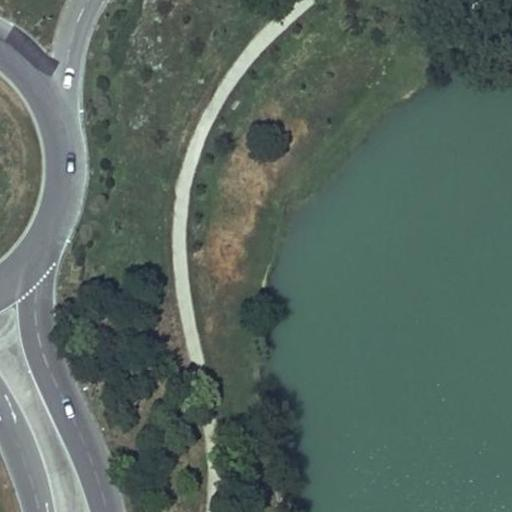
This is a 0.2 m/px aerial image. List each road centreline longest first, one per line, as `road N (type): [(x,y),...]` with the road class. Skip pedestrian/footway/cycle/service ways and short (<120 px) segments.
road 1 (primary): [(112,511),(88,427),(47,336),(38,239)]
road 2 (primary): [(38,239),(58,196),(63,148),(52,102)]
